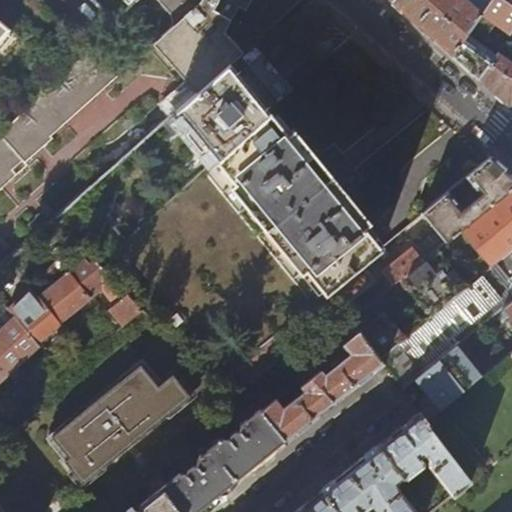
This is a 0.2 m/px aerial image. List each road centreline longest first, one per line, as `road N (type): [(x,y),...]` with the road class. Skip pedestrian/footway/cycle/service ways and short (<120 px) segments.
road 1 (residential): [(346,0),(511,137)]
road 2 (residential): [(381,402),(246,511)]
